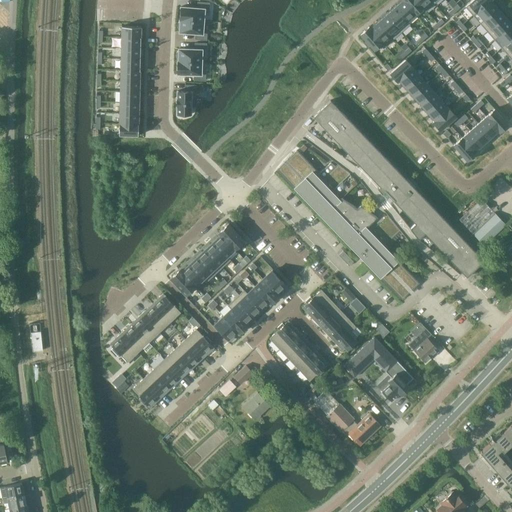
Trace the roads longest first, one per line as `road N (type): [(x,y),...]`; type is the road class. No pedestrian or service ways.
road 1 (residential): [(511,151),(466,187),(342,63),(233,195)]
road 2 (unclassified): [(13,304),(12,0)]
road 3 (residential): [(168,0),(162,118),(233,195)]
road 4 (residential): [(33,469),(13,304)]
road 5 (residential): [(233,195),(311,276),(290,307)]
road 6 (residential): [(154,269),(236,357)]
